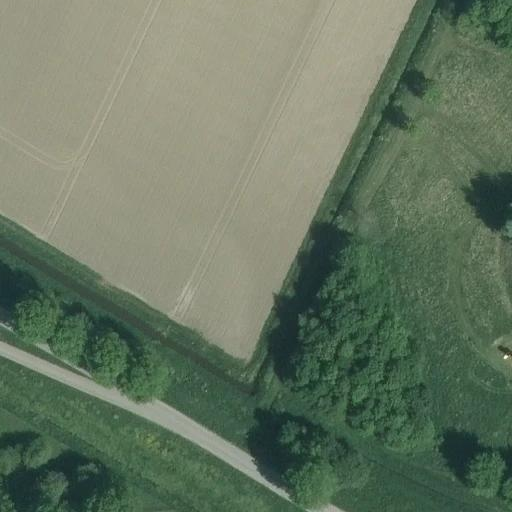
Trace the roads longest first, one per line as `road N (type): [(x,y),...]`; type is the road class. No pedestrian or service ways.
road 1 (unclassified): [(324,511),(150,406)]
road 2 (unclassified): [(150,406),(0,319)]
road 3 (unclassified): [(0,350),(150,406)]
